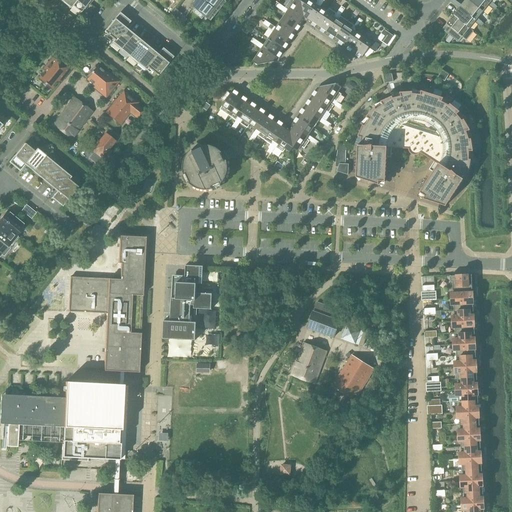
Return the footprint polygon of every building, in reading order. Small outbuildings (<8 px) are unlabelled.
[(62,0),(61,1),(70,9),(72,6),(72,5),(76,0),(62,0)] [(76,0),(72,5),(72,6),(80,13),(90,0),(76,0)] [(211,21),(218,11),(204,0),(196,0),(192,6),(208,19),(211,21)] [(204,0),(218,11),(226,1),(224,0),(204,0)] [(301,22),(304,18),(301,1),(299,0),(289,0),(285,8),(283,6),(281,8),(280,10),(285,13),(287,12),(301,22)] [(320,7),(324,2),(322,1),(321,0),(319,0),(319,1),(316,0),(301,0),(301,1),(304,18),(308,20),(318,6),(320,7)] [(456,4),(455,6),(458,9),(460,7),(475,20),(476,20),(478,18),(483,12),(468,0),(465,0),(461,5),(458,2),(456,4)] [(485,0),(468,0),(483,12),(488,5),(491,7),(492,6),(494,4),(491,1),(490,3),(485,0)] [(320,7),(318,6),(308,20),(312,23),(311,25),(316,28),(327,12),(327,11),(320,7)] [(479,22),(480,21),(478,18),(476,20),(475,20),(460,7),(458,9),(453,15),(469,29),(475,22),(477,24),(479,22)] [(325,34),(336,18),(338,19),(340,16),(341,14),(340,13),(338,11),(336,13),(329,8),(327,11),(327,12),(316,28),(325,34)] [(301,22),(287,12),(285,13),(281,20),(297,32),(300,27),(299,26),(301,22)] [(122,30),(123,31),(125,28),(130,22),(129,20),(119,13),(114,19),(105,31),(104,32),(113,40),(114,40),(122,30)] [(469,29),(453,15),(446,24),(442,29),(458,42),(462,37),(466,41),(473,32),(469,29)] [(182,26),(187,19),(182,16),(177,22),(182,26)] [(325,34),(334,40),(347,21),(340,16),(338,19),(336,18),(325,34)] [(291,40),(297,32),(281,20),(276,28),(274,29),(291,40)] [(354,26),(347,21),(334,40),(343,46),(354,30),(356,31),(359,26),(357,25),(356,24),(354,26)] [(276,28),(270,24),(270,25),(268,28),(273,31),(268,38),(285,49),(291,40),(274,29),(276,28)] [(114,40),(113,40),(111,42),(120,50),(133,34),(125,28),(123,31),(122,30),(114,40)] [(354,30),(343,46),(352,52),(363,36),(356,31),(354,30)] [(385,36),(381,34),(378,39),(381,41),(387,45),(394,36),(387,32),(385,36)] [(120,50),(128,56),(141,41),(133,34),(120,50)] [(372,43),(363,36),(352,52),(361,59),(364,54),(367,57),(374,51),(368,48),(372,43)] [(268,38),(263,45),(258,42),(257,44),(256,45),(261,49),(262,47),(277,57),(277,58),(278,59),(285,49),(268,38)] [(137,63),(149,48),(141,41),(128,56),(137,63)] [(277,57),(262,47),(261,49),(252,61),(258,65),(274,62),(277,58),(277,57)] [(155,57),(157,54),(149,48),(137,63),(146,71),(148,68),(147,68),(156,58),(155,57)] [(156,58),(147,68),(148,68),(157,76),(168,63),(173,57),(164,49),(162,48),(157,54),(155,57),(156,58)] [(40,81),(50,89),(50,88),(51,89),(64,73),(66,75),(72,68),(66,62),(69,59),(60,51),(57,55),(56,54),(45,68),(48,70),(40,80),(41,81),(40,81)] [(234,58),(226,52),(222,58),(230,64),(234,58)] [(88,78),(87,79),(107,96),(117,83),(97,67),(96,68),(95,67),(87,77),(88,78)] [(445,81),(449,74),(442,70),(438,77),(445,81)] [(384,75),(384,76),(385,83),(386,83),(393,82),(392,74),(384,75)] [(333,100),(336,102),(341,94),(338,92),(342,87),(336,84),(320,87),(317,91),(332,101),(333,100)] [(229,116),(242,96),(233,90),(230,94),(227,91),(220,97),(225,101),(220,109),(229,116)] [(326,110),(325,111),(329,113),(334,106),(336,107),(338,103),(336,102),(333,100),(332,101),(317,91),(316,90),(310,99),(326,110)] [(375,108),(366,117),(369,119),(365,126),(363,125),(358,137),(362,138),(360,145),(358,145),(356,178),(379,185),(379,181),(385,181),(387,153),(390,154),(390,155),(391,155),(391,148),(408,149),(408,150),(409,151),(409,152),(410,153),(411,154),(412,154),(413,155),(414,155),(415,155),(416,155),(417,155),(418,155),(419,154),(419,153),(420,153),(434,162),(430,167),(431,168),(432,167),(435,169),(420,192),(425,196),(423,199),(440,204),(443,199),(448,203),(463,179),(462,178),(465,171),(468,172),(471,160),(469,159),(469,151),(473,151),(471,139),(469,139),(466,132),(470,130),(464,119),(462,120),(457,114),(460,112),(450,104),(449,105),(441,101),(443,98),(421,91),(420,95),(412,94),(412,92),(400,92),(401,96),(393,98),(392,96),(380,102),(383,105),(376,109),(375,108)] [(119,125),(130,112),(139,120),(145,112),(136,104),(137,103),(123,92),(113,104),(112,103),(107,109),(108,110),(106,113),(119,125)] [(229,116),(236,121),(238,117),(240,119),(251,102),(242,96),(229,116)] [(71,139),(92,112),(74,98),(53,125),(71,139)] [(325,111),(326,110),(310,99),(303,108),(320,119),(318,121),(324,125),(325,123),(326,121),(321,117),(325,111)] [(203,101),(200,106),(207,111),(210,106),(203,101)] [(238,117),(236,121),(235,123),(238,125),(240,123),(247,128),(249,125),(260,108),(251,102),(240,119),(238,117)] [(254,133),(253,135),(254,136),(256,137),(258,135),(260,132),(258,131),(269,114),(260,108),(249,125),(256,130),(254,133)] [(320,119),(303,108),(297,117),(313,128),(318,121),(320,119)] [(260,132),(258,135),(265,140),(278,121),(269,114),(258,131),(260,132)] [(307,137),(309,135),(313,128),(297,117),(294,122),(295,123),(293,127),(307,137)] [(265,140),(272,145),(274,142),(276,143),(286,128),(282,126),(283,124),(278,121),(265,140)] [(290,131),(293,147),(298,151),(301,146),(304,149),(309,141),(311,142),(313,141),(314,139),(309,135),(307,137),(293,127),(290,131)] [(293,147),(290,131),(286,128),(276,143),(274,142),(272,145),(270,147),(272,148),(274,149),(275,147),(283,153),(285,149),(290,152),(293,147)] [(115,141),(106,134),(93,149),(102,157),(115,141)] [(34,152),(34,151),(24,143),(14,156),(8,162),(9,162),(18,170),(19,171),(24,165),(27,162),(26,162),(34,152)] [(346,145),(340,144),(339,144),(337,152),(336,159),(335,167),(338,167),(337,171),(348,175),(349,164),(346,164),(346,145)] [(200,190),(202,190),(204,190),(206,190),(208,190),(209,190),(211,189),(213,189),(212,187),(216,185),(220,183),(221,184),(222,183),(223,181),(224,180),(225,178),(226,176),(227,174),(228,172),(228,170),(228,168),(228,166),(228,164),(227,162),(227,160),(225,161),(223,157),(221,153),(222,153),(221,151),(219,150),(218,149),(216,148),(215,147),(213,146),(211,146),(209,146),(207,145),(206,145),(204,145),(202,145),(200,146),(201,147),(196,149),(193,151),(192,149),(191,151),(189,152),(188,153),(187,155),(186,156),(185,158),(185,159),(184,161),(184,162),(183,163),(183,165),(183,167),(183,169),(183,171),(184,173),(184,175),(186,174),(188,178),(190,182),(189,183),(190,184),(191,185),(193,186),(195,187),(197,188),(198,189),(200,190)] [(34,152),(26,162),(27,162),(24,165),(32,171),(34,169),(45,156),(36,149),(34,151),(34,152)] [(53,163),(45,156),(34,169),(32,171),(41,178),(43,176),(53,163)] [(53,163),(43,176),(41,178),(49,185),(51,182),(62,170),(53,163)] [(68,179),(68,180),(70,177),(62,170),(51,182),(49,185),(57,191),(59,189),(68,179)] [(59,189),(57,191),(51,198),(53,199),(62,206),(67,200),(78,188),(68,180),(68,179),(59,189)] [(31,218),(35,213),(26,205),(22,211),(31,218)] [(6,211),(0,219),(0,223),(16,237),(17,236),(25,227),(22,225),(23,224),(9,213),(6,211)] [(88,227),(91,222),(86,219),(83,223),(88,227)] [(16,237),(0,223),(0,244),(3,248),(6,245),(10,248),(18,238),(17,236),(16,237)] [(102,352),(105,353),(104,371),(139,373),(145,237),(119,236),(119,244),(116,244),(116,248),(119,248),(118,263),(121,263),(120,279),(93,278),(93,275),(89,275),(88,278),(70,277),(68,312),(104,313),(103,317),(106,318),(105,349),(102,348),(102,352)] [(203,266),(186,265),(185,280),(181,280),(182,277),(172,277),(170,320),(164,320),(163,338),(196,339),(197,308),(212,308),(213,291),(196,290),(197,284),(203,284),(203,266)] [(472,287),(472,286),(471,275),(450,276),(450,282),(452,282),(453,288),(472,287)] [(472,287),(453,288),(453,294),(451,294),(451,299),(473,298),(473,299),(476,298),(476,286),(472,286),(472,287)] [(473,299),(473,298),(451,299),(452,305),(453,305),(454,310),(473,309),(473,299)] [(313,312),(307,328),(334,337),(340,322),(339,322),(343,312),(317,302),(313,312)] [(474,321),(477,321),(477,309),(473,309),(454,310),(454,316),(452,316),(452,322),(474,321)] [(474,321),(452,322),(453,328),(455,328),(455,333),(475,332),(474,332),(474,321)] [(349,322),(343,338),(360,345),(366,328),(349,322)] [(454,345),(479,343),(478,332),(474,332),(475,332),(455,333),(455,339),(453,339),(454,345)] [(319,372),(326,352),(303,343),(297,361),(292,375),(315,383),(319,372)] [(479,355),(479,343),(454,345),(454,350),(456,350),(456,356),(479,355)] [(355,401),(374,369),(352,355),(332,387),(355,401)] [(476,366),(476,367),(480,367),(479,355),(456,356),(456,362),(454,362),(455,368),(476,366)] [(476,367),(476,366),(455,368),(455,373),(457,373),(457,379),(477,378),(476,367)] [(477,389),(481,389),(480,378),(477,378),(457,379),(458,384),(456,384),(456,390),(477,389)] [(65,382),(65,398),(57,397),(9,395),(0,394),(0,403),(0,405),(0,423),(1,424),(2,424),(2,438),(7,439),(6,447),(17,447),(18,436),(63,438),(63,441),(62,441),(62,457),(119,460),(120,444),(122,444),(125,401),(122,401),(123,385),(65,382)] [(477,389),(456,390),(456,396),(458,396),(458,401),(478,400),(482,400),(481,389),(477,389)] [(343,398),(341,400),(337,407),(344,411),(346,408),(350,402),(343,398)] [(457,413),(479,412),(478,400),(458,401),(459,407),(457,407),(457,413)] [(479,423),(479,412),(457,413),(457,419),(459,419),(460,424),(479,423)] [(480,435),(480,434),(479,423),(460,424),(460,430),(458,430),(458,436),(480,435)] [(480,434),(480,435),(458,436),(459,442),(461,441),(461,447),(484,446),(483,434),(480,434)] [(484,446),(461,447),(461,453),(459,453),(459,459),(485,457),(484,446)] [(485,469),(485,457),(459,459),(460,464),(462,464),(462,470),(485,469)] [(462,475),(460,475),(461,481),(486,480),(485,469),(462,470),(462,475)] [(463,493),(486,491),(486,480),(461,481),(461,487),(463,487),(463,493)] [(462,504),(487,503),(486,491),(463,493),(463,498),(462,498),(462,504)] [(131,511),(133,495),(98,493),(97,511),(94,511),(131,511)] [(487,511),(487,503),(462,504),(462,510),(464,510),(464,511),(487,511)]
